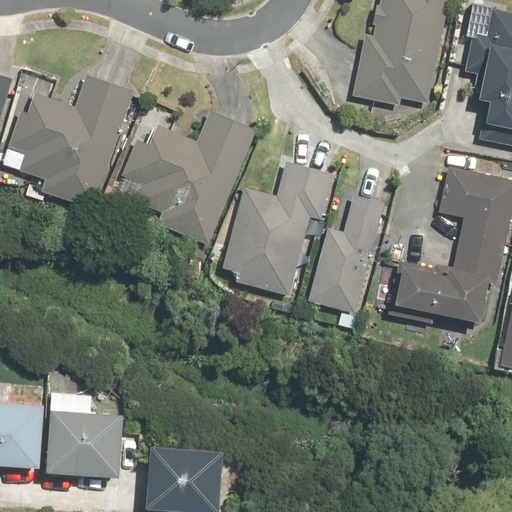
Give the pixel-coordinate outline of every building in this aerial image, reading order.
[(369,31),(355,94),(404,104),(405,98),(430,103),(451,0),(382,0),(382,2),(380,2),(375,23),(378,23),(376,33),(369,31)] [(511,8),(496,5),(490,32),(477,30),(468,70),(481,72),(475,98),(489,101),(481,136),(511,142),(511,8)] [(0,121),(4,123),(18,73),(0,68),(0,121)] [(98,206),(137,87),(90,71),(79,104),(38,91),(32,108),(25,106),(11,146),(29,152),(23,169),(48,177),(45,188),(98,206)] [(160,222),(211,243),(261,126),(214,106),(201,139),(161,122),(153,140),(140,135),(124,173),(147,183),(140,200),(164,210),(160,222)] [(281,193),(247,184),(226,264),(243,269),(240,279),(293,293),(313,216),(324,218),(337,170),(291,158),(281,193)] [(511,223),(511,176),(451,164),(442,211),(466,216),(456,265),(440,262),(439,266),(403,259),(391,312),(439,322),(442,308),(488,318),(495,282),(500,283),(511,223)] [(331,225),(311,298),(359,311),(390,200),(358,192),(347,229),(331,225)] [(511,322),(503,362),(511,363),(511,322)] [(0,396),(0,459),(46,463),(51,400),(0,396)] [(57,403),(53,467),(127,472),(131,408),(57,403)] [(157,440),(154,505),(228,509),(231,444),(157,440)]
